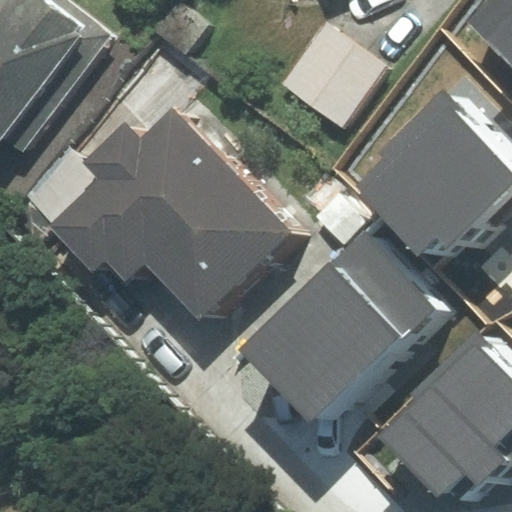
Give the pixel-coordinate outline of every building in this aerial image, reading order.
[(0,0),(0,139),(22,158),(119,39),(70,0),(0,0)] [(511,0),(510,0),(471,16),(511,120),(511,0)] [(400,64),(334,24),(292,92),(357,133),(400,64)] [(102,171),(121,189),(77,235),(147,303),(175,274),(227,325),(315,236),(192,116),(160,150),(141,131),(102,171)] [(458,355),(375,272),(261,387),(386,511),(424,511),(457,479),(396,418),(458,355)]
